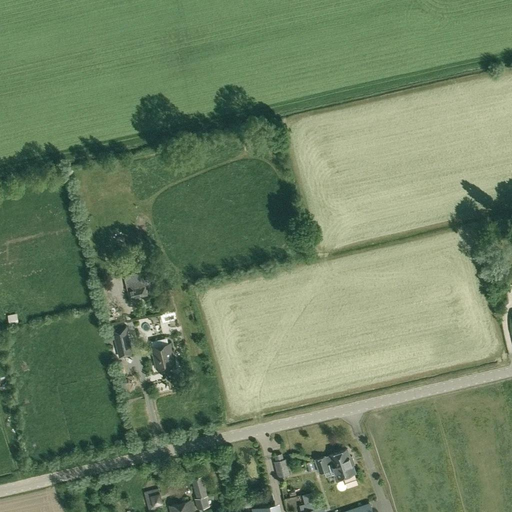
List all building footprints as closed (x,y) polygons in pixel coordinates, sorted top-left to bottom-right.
[(127,289),(129,299),(148,295),(146,285),(145,285),(143,279),(126,282),(127,289)] [(148,285),(150,294),(160,291),(158,282),(148,285)] [(128,300),(129,308),(137,306),(136,299),(128,300)] [(19,323),(17,314),(9,315),(10,325),(19,323)] [(130,346),(126,327),(114,330),(117,345),(118,348),(130,346)] [(169,343),(153,347),(157,368),(174,364),(169,343)] [(330,454),(330,455),(325,456),(316,459),(320,472),(329,469),(328,464),(332,463),(336,473),(334,473),(336,481),(344,478),(343,476),(355,472),(352,464),(355,463),(352,456),(350,456),(347,449),(330,454)] [(289,474),(287,468),(285,459),(285,458),(274,460),(278,477),(289,474)] [(191,478),(197,497),(206,495),(207,495),(202,475),(191,478)] [(164,507),(158,487),(144,491),(149,511),(164,507)] [(303,503),(313,501),(310,492),(301,494),(303,503)] [(206,495),(197,497),(195,498),(198,509),(209,505),(206,495)] [(171,511),(194,511),(191,499),(169,505),(171,511)] [(252,508),(252,511),(278,511),(276,502),(252,508)] [(313,502),(305,504),(306,511),(325,511),(324,506),(314,508),(313,502)] [(372,511),(371,505),(370,502),(339,511),(372,511)]
